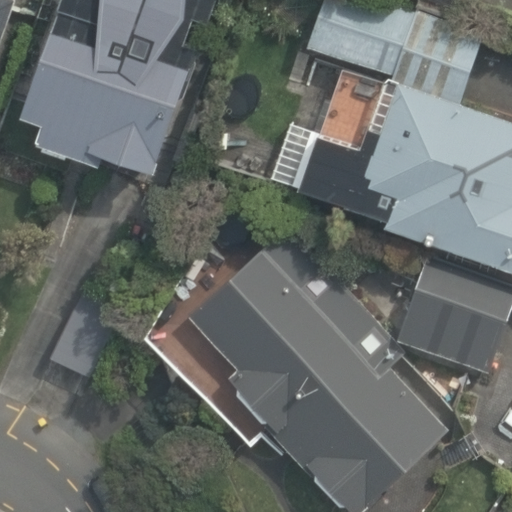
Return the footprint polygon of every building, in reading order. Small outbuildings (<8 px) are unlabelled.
[(0,0),(0,53),(18,0),(0,0)] [(63,0),(26,111),(47,118),(40,138),(103,160),(107,149),(160,167),(217,0),(63,0)] [(401,337),(492,369),(511,313),(511,285),(480,274),(487,256),(511,264),(511,117),(457,98),(480,35),(381,0),(330,0),(316,41),(397,70),(393,81),(347,64),(324,128),(293,117),(272,174),(455,239),(449,255),(432,249),(401,337)] [(293,223),(194,313),(240,363),(230,372),(281,428),(277,432),(343,504),(347,499),(357,510),(452,424),(397,365),(411,352),(293,223)] [(53,353),(94,373),(126,306),(85,286),(53,353)]
